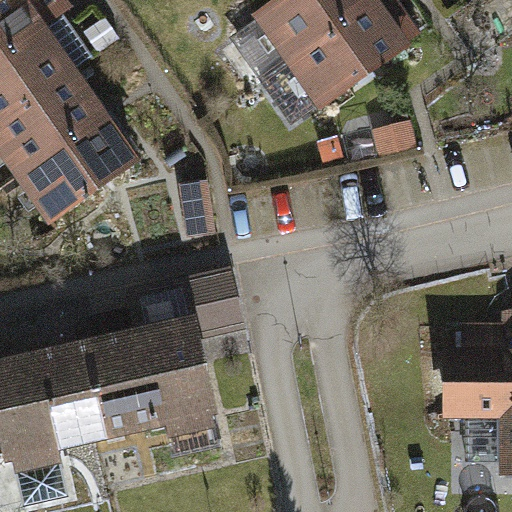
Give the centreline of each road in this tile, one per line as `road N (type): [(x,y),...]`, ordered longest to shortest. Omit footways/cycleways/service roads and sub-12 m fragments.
road 1 (residential): [(316,265),(282,273),(265,297),(305,511)]
road 2 (residential): [(360,511),(316,265)]
road 3 (residential): [(511,222),(316,265)]
